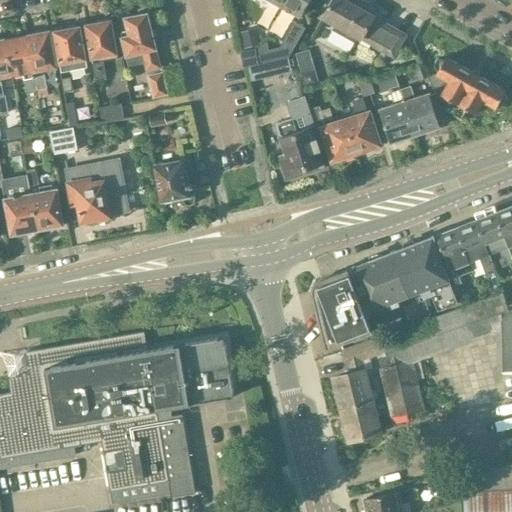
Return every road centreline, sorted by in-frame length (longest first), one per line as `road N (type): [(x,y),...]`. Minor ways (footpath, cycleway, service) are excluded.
road 1 (tertiary): [(511,153),(313,215),(257,241)]
road 2 (tertiary): [(262,260),(511,174)]
road 3 (tertiary): [(319,511),(262,260)]
road 4 (residential): [(236,154),(197,0)]
road 5 (tertiary): [(127,271),(262,260)]
road 6 (tertiary): [(257,241),(176,248),(127,271)]
road 7 (tertiary): [(127,271),(0,296)]
